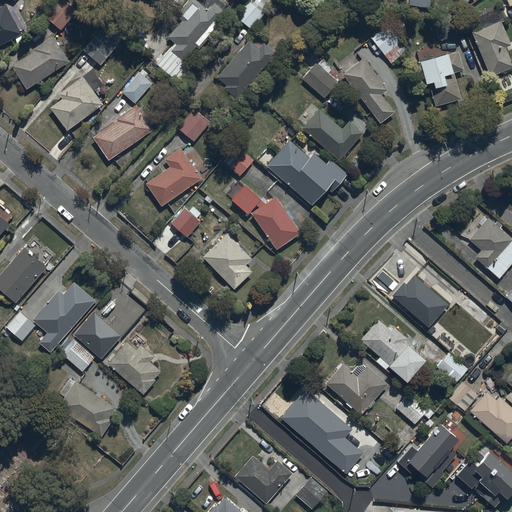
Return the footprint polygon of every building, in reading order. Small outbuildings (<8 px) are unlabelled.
[(67,0),(56,0),(44,15),(61,29),(78,9),(67,0)] [(158,63),(177,80),(191,63),(185,58),(196,45),(200,48),(229,14),(214,1),(208,8),(199,0),(189,0),(177,14),(183,19),(169,35),(176,41),(158,63)] [(252,28),(268,8),(271,0),(246,0),(235,14),(252,28)] [(6,2),(0,5),(0,44),(22,32),(21,29),(27,26),(15,4),(9,7),(6,2)] [(440,39),(463,29),(455,8),(431,18),(440,39)] [(397,44),(401,40),(387,24),(371,37),(391,62),(403,51),(397,44)] [(511,44),(503,24),(474,36),(493,80),(511,71),(511,59),(508,51),(511,49),(511,44)] [(104,60),(118,43),(102,29),(87,45),(104,60)] [(70,60),(53,35),(12,62),(28,87),(70,60)] [(225,87),(237,97),(276,52),(264,41),(260,47),(250,38),(217,76),(227,84),(225,87)] [(363,54),(342,71),(381,121),(396,110),(382,93),(389,88),(363,54)] [(461,55),(423,67),(429,90),(437,87),(438,91),(433,92),(438,109),(464,102),(456,76),(467,73),(461,55)] [(302,77),(324,96),(325,97),(339,81),(317,61),(302,77)] [(148,73),(142,68),(122,91),(135,102),(153,82),(145,76),(148,73)] [(67,129),(103,103),(104,103),(84,75),(60,92),(63,97),(51,106),(67,129)] [(154,128),(137,103),(116,117),(118,119),(94,135),(109,158),(154,128)] [(320,106),(302,126),(340,159),(364,131),(350,119),(343,127),(320,106)] [(195,107),(178,127),(194,141),(211,121),(195,107)] [(290,137),(267,163),(313,203),(330,184),(334,188),(349,172),(332,157),(327,162),(314,150),(310,154),(290,137)] [(238,144),(224,160),(240,174),(254,157),(238,144)] [(202,177),(181,146),(165,157),(170,165),(146,182),(162,204),(202,177)] [(234,197),(250,211),(262,197),(246,183),(234,197)] [(277,194),(252,210),(277,247),(302,230),(277,194)] [(187,207),(172,223),(184,234),(199,218),(187,207)] [(0,233),(9,222),(0,213),(0,233)] [(511,238),(487,215),(467,237),(496,274),(511,256),(511,238)] [(246,263),(252,257),(227,232),(204,255),(235,287),(253,270),(246,263)] [(27,248),(25,245),(0,273),(0,286),(17,302),(48,266),(44,262),(46,259),(30,245),(27,248)] [(445,303),(411,270),(391,291),(426,324),(445,303)] [(52,351),(67,333),(96,299),(74,280),(64,292),(59,289),(34,319),(48,331),(40,341),(52,351)] [(110,316),(97,306),(80,327),(92,337),(110,316)] [(36,324),(20,310),(7,326),(23,339),(36,324)] [(424,355),(375,317),(358,335),(387,363),(406,378),(424,355)] [(95,356),(70,334),(58,348),(83,370),(95,356)] [(155,355),(141,343),(137,348),(127,339),(107,361),(143,394),(157,379),(155,376),(161,369),(151,359),(155,355)] [(455,382),(467,367),(449,351),(436,365),(455,382)] [(354,373),(339,360),(324,381),(359,412),(386,382),(365,365),(354,373)] [(109,417),(115,406),(75,380),(70,377),(60,392),(65,395),(58,406),(102,434),(112,419),(109,417)] [(478,394),(462,380),(448,396),(464,411),(478,394)] [(348,427),(304,386),(280,414),(343,471),(361,450),(348,427)] [(412,388),(395,406),(414,423),(430,405),(412,388)] [(496,398),(487,390),(469,410),(507,443),(511,436),(511,405),(499,395),(496,398)] [(450,446),(458,436),(440,421),(417,449),(412,444),(398,461),(414,474),(419,468),(422,470),(418,475),(432,487),(444,472),(443,470),(457,453),(450,446)] [(507,495),(511,489),(511,468),(488,449),(476,463),(471,459),(457,476),(472,488),(475,483),(478,486),(476,489),(495,505),(505,494),(507,495)] [(251,453),(235,473),(264,501),(290,472),(276,458),(251,453)] [(243,511),(224,493),(207,511),(243,511)]
